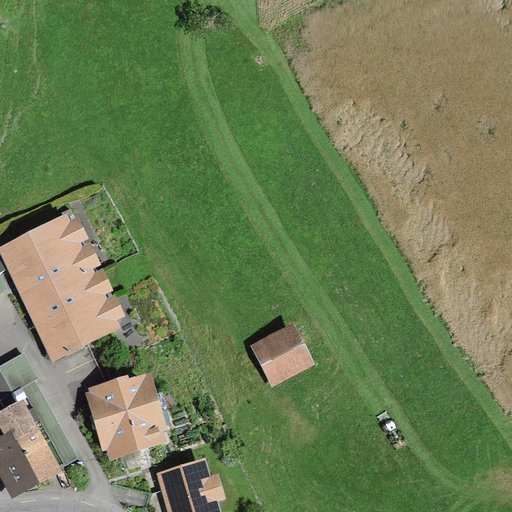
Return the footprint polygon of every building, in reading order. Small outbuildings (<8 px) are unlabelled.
[(3,249),(18,282),(87,250),(86,248),(94,244),(83,223),(75,226),(71,218),(3,249)] [(99,276),(98,274),(106,270),(96,249),(88,252),(87,250),(18,282),(30,307),(99,276)] [(0,269),(0,295),(10,288),(0,269)] [(99,276),(30,307),(43,334),(111,302),(110,300),(118,296),(108,274),(100,278),(99,276)] [(57,365),(126,333),(123,326),(131,322),(121,300),(112,304),(111,302),(43,334),(57,365)] [(318,365),(297,325),(258,346),(276,386),(318,365)] [(0,388),(9,383),(14,391),(23,386),(37,379),(40,377),(25,351),(0,365),(0,388)] [(93,388),(94,392),(91,393),(108,457),(113,456),(114,461),(172,446),(154,377),(133,383),(131,378),(93,388)] [(48,399),(37,379),(23,386),(34,406),(48,399)] [(66,472),(26,399),(0,412),(0,421),(6,434),(0,437),(0,472),(15,500),(66,472)] [(59,418),(48,399),(34,406),(46,426),(59,418)] [(70,438),(59,418),(46,426),(57,446),(70,438)] [(81,457),(70,438),(57,446),(68,466),(81,457)] [(215,480),(209,461),(162,475),(173,511),(225,511),(223,505),(231,502),(224,477),(215,480)]
